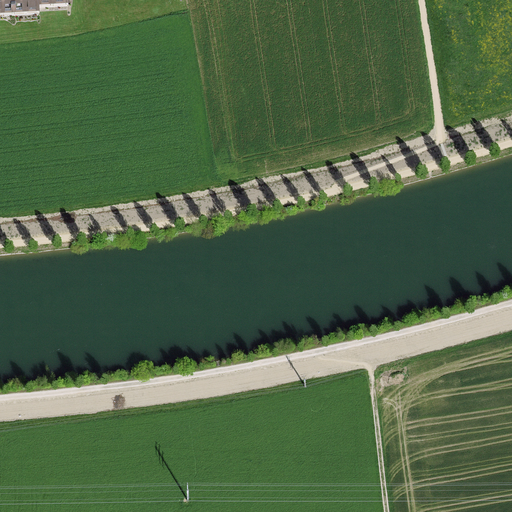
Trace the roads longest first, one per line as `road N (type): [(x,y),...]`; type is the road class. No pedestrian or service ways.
road 1 (track): [(511,141),(209,217),(0,245)]
road 2 (track): [(511,296),(327,348),(0,397)]
road 3 (track): [(383,511),(366,361)]
road 4 (track): [(422,0),(443,139)]
